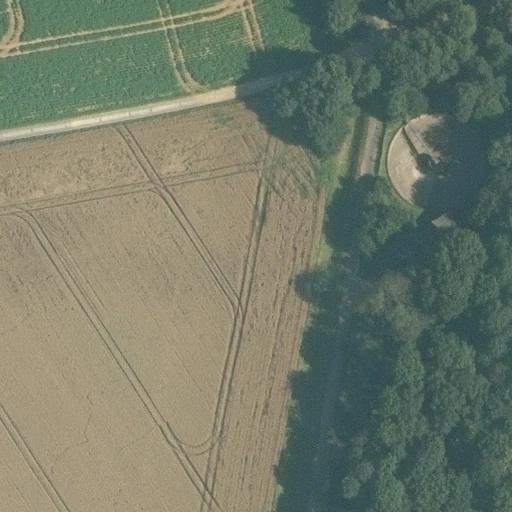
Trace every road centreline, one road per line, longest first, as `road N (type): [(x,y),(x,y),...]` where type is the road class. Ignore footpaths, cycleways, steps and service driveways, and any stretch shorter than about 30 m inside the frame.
road 1 (track): [(308,511),(386,65),(381,46)]
road 2 (track): [(381,46),(308,74),(0,142)]
road 3 (track): [(511,0),(381,46)]
